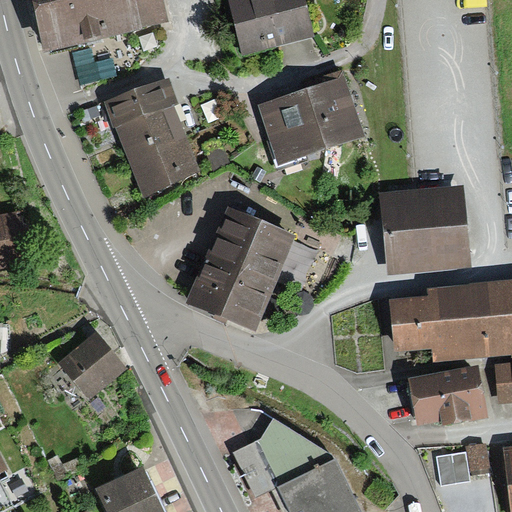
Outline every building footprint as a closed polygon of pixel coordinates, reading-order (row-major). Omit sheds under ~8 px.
[(31,0),(34,11),(82,0),(31,0)] [(131,0),(82,0),(34,11),(45,62),(141,41),(131,0)] [(301,0),(229,0),(245,55),(312,37),(301,0)] [(284,100),(259,108),(280,167),(365,137),(344,79),(329,85),(284,100)] [(141,92),(106,106),(118,134),(147,204),(175,192),(202,181),(172,108),(178,106),(167,81),(141,92)] [(462,187),(383,196),(391,272),(470,264),(462,187)] [(199,274),(185,304),(221,320),(254,335),(297,237),(228,207),(216,236),(199,274)] [(0,267),(27,263),(18,214),(0,217),(0,267)] [(511,363),(511,284),(471,289),(471,292),(429,296),(430,304),(393,307),(398,356),(433,353),(434,366),(477,362),(477,364),(511,361),(511,363)] [(125,374),(97,338),(76,353),(59,366),(87,403),(125,374)] [(479,367),(407,380),(411,402),(416,432),(443,427),(444,433),(490,424),(479,367)] [(511,369),(498,371),(501,405),(511,404),(511,369)] [(282,490),(276,493),(285,511),(357,511),(330,459),(274,423),(260,445),(282,490)] [(282,490),(260,445),(235,457),(256,502),(276,493),(282,490)] [(485,446),(466,450),(471,478),(489,475),(485,446)] [(511,511),(511,448),(503,449),(506,483),(509,511),(511,511)] [(465,455),(437,460),(442,488),(470,484),(465,455)] [(121,484),(96,495),(103,511),(158,511),(140,475),(121,484)]
